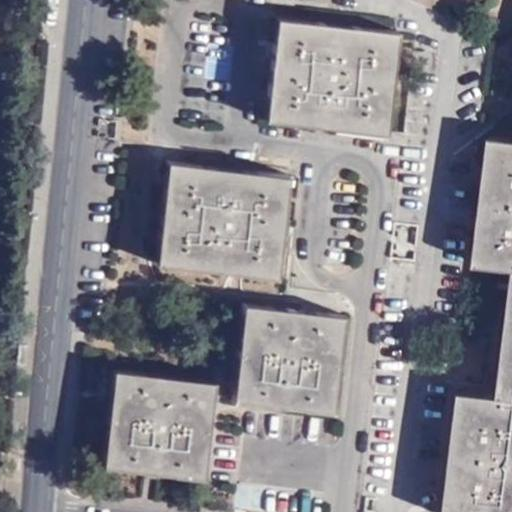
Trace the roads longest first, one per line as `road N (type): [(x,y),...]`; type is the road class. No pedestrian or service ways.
road 1 (residential): [(399,511),(449,42),(439,27),(380,0)]
road 2 (tertiary): [(34,511),(83,0)]
road 3 (residential): [(237,144),(177,137),(162,116),(176,6),(237,6),(247,27)]
road 4 (residential): [(341,511),(367,283)]
road 5 (residential): [(367,283),(378,177),(364,161),(324,155)]
road 6 (residential): [(324,155),(316,262),(327,275),(367,283)]
